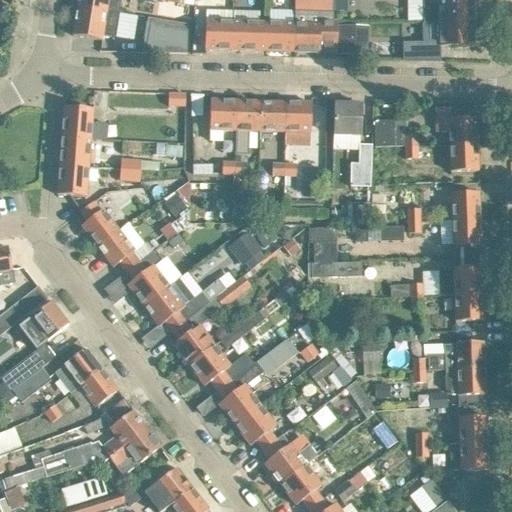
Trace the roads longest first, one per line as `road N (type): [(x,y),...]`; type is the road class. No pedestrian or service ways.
road 1 (residential): [(511,81),(45,76)]
road 2 (residential): [(249,511),(36,234),(0,229)]
